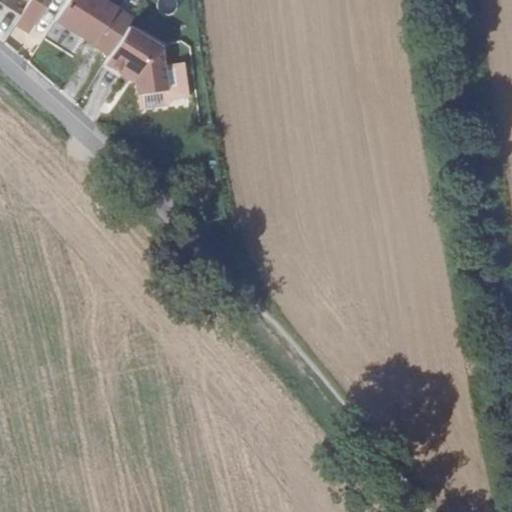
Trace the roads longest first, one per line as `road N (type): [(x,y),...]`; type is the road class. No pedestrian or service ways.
road 1 (track): [(217,263),(421,511)]
road 2 (residential): [(0,69),(217,263)]
